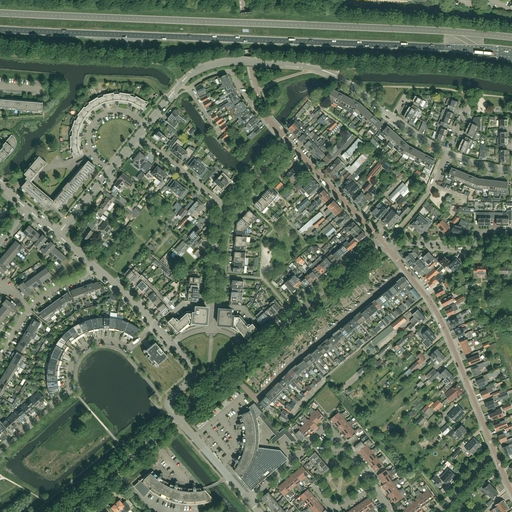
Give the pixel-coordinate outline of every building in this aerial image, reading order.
[(229,79),(227,74),(217,79),(219,84),(221,83),(223,82),(229,79)] [(223,87),(231,83),(229,79),(223,82),(221,83),(222,85),(219,86),(219,89),(223,87)] [(232,87),(225,91),(222,92),(224,95),(219,97),(219,99),(227,95),(235,91),(233,87),(232,87)] [(333,103),(334,100),(338,92),(332,89),(327,100),(333,103)] [(229,99),(236,94),(237,94),(235,91),(227,95),(219,99),(219,101),(222,99),(223,100),(228,97),(229,99)] [(339,103),(343,95),(338,92),(334,100),(333,103),(338,105),(339,103)] [(123,103),(125,93),(119,93),(119,94),(118,94),(114,94),(113,93),(108,94),(110,104),(117,102),(122,103),(123,103)] [(135,108),(140,99),(136,96),(135,97),(130,96),(130,94),(125,93),(123,103),(130,104),(132,106),(135,108)] [(110,104),(108,94),(103,95),(103,96),(98,98),(97,97),(93,100),(98,109),(104,105),(107,104),(110,104)] [(232,102),(239,97),(236,94),(229,99),(227,100),(229,102),(226,104),(219,108),(219,111),(227,105),(232,102)] [(343,109),(348,98),(343,95),(339,103),(338,105),(338,106),(343,109)] [(426,102),(423,100),(415,96),(413,101),(414,102),(413,105),(418,108),(420,105),(423,107),(426,102)] [(234,106),(241,101),(239,97),(232,102),(227,105),(219,111),(226,106),(228,108),(231,106),(232,107),(234,106)] [(42,111),(43,102),(38,101),(38,103),(31,102),(31,100),(23,100),(23,101),(16,101),(16,99),(8,98),(8,100),(0,99),(0,107),(4,108),(4,109),(8,109),(8,108),(15,108),(15,110),(38,112),(38,110),(42,111)] [(348,111),(354,101),(348,98),(343,109),(348,111)] [(456,108),(459,103),(448,98),(446,104),(449,105),(449,106),(446,107),(445,107),(454,110),(455,107),(456,108)] [(147,104),(144,102),(145,101),(140,99),(135,108),(141,111),(142,112),(146,109),(144,107),(147,104)] [(88,117),(92,112),(98,109),(93,100),(88,103),(89,104),(88,105),(85,108),(84,107),(80,111),(88,117)] [(229,110),(232,113),(237,109),(244,104),(241,101),(234,106),(229,110)] [(299,127),(301,125),(302,123),(300,121),(298,122),(296,120),(298,118),(302,113),(304,110),(305,111),(309,106),(308,105),(310,103),(308,101),(299,111),(296,116),(294,118),(296,120),(294,122),(295,123),(288,129),(292,133),(299,127)] [(353,114),(355,111),(359,104),(354,101),(348,111),(353,114)] [(240,112),(246,107),(244,104),(237,109),(232,113),(234,116),(235,116),(236,115),(240,112)] [(359,115),(365,108),(360,104),(359,104),(355,111),(359,115)] [(420,113),(417,111),(418,108),(413,105),(411,108),(410,107),(406,112),(416,117),(417,118),(420,113)] [(235,116),(234,116),(236,119),(239,116),(241,119),(243,117),(248,113),(249,111),(248,109),(246,107),(240,112),(236,115),(235,116)] [(454,114),(452,113),(454,110),(445,107),(444,110),(442,109),(440,115),(441,115),(452,119),(454,114)] [(361,121),(363,119),(369,112),(365,108),(359,115),(357,117),(361,121)] [(186,122),(178,115),(179,114),(179,113),(179,112),(178,111),(178,110),(177,110),(176,110),(175,110),(174,110),(174,111),(165,121),(175,129),(174,128),(180,121),(181,122),(182,122),(183,122),(184,121),(186,122)] [(82,129),(84,122),(88,117),(80,111),(77,115),(78,116),(76,121),(72,120),(70,125),(73,125),(82,129)] [(248,121),(253,116),(254,115),(249,111),(248,113),(243,117),(241,119),(240,118),(238,120),(240,123),(240,122),(243,125),(244,124),(248,121)] [(367,123),(373,116),(369,112),(363,119),(367,123)] [(413,122),(416,117),(406,112),(404,117),(413,122)] [(450,125),(452,119),(441,115),(438,123),(447,127),(448,124),(450,125)] [(255,124),(259,121),(256,117),(255,118),(253,116),(248,121),(244,124),(245,124),(247,122),(248,122),(253,128),(256,126),(255,124)] [(372,127),(378,120),(373,116),(367,123),(372,127)] [(481,125),(481,124),(479,123),(481,117),(474,117),(471,123),(470,123),(467,128),(477,132),(477,131),(478,131),(479,131),(479,130),(480,128),(480,127),(481,126),(481,125)] [(384,127),(382,125),(378,120),(372,127),(369,130),(374,134),(378,130),(379,132),(384,127)] [(507,126),(508,120),(498,120),(499,126),(499,129),(505,129),(505,126),(507,126)] [(335,122),(328,129),(331,131),(338,125),(335,122)] [(295,136),(304,128),(302,127),(304,125),(303,123),(302,123),(301,125),(299,127),(292,133),(295,136)] [(448,131),(446,130),(447,127),(438,123),(438,124),(437,124),(436,126),(438,127),(436,132),(446,136),(448,131)] [(339,124),(331,132),(333,135),(341,127),(339,124)] [(80,141),(80,135),(82,129),(73,125),(71,130),(72,131),(72,132),(71,136),(70,136),(70,142),(80,141)] [(168,125),(166,127),(174,133),(176,131),(168,125)] [(305,133),(307,131),(307,130),(311,127),(309,126),(305,130),(304,128),(295,136),(298,139),(305,133)] [(384,127),(379,132),(377,135),(378,136),(380,135),(384,139),(386,137),(392,131),(387,126),(386,127),(385,126),(384,127)] [(475,136),(477,132),(467,128),(465,133),(467,134),(466,137),(473,140),(474,139),(474,140),(476,137),(475,136)] [(508,138),(507,132),(505,132),(505,129),(499,129),(499,132),(499,138),(508,138)] [(301,143),(308,136),(310,134),(310,133),(307,130),(307,131),(305,133),(298,139),(301,143)] [(167,138),(158,131),(152,137),(158,142),(160,139),(164,142),(167,138)] [(304,146),(310,139),(315,135),(315,134),(312,131),(310,133),(310,134),(308,136),(301,143),(304,146)] [(343,145),(352,135),(347,131),(329,154),(323,159),(327,163),(333,158),(332,157),(343,145)] [(390,141),(396,135),(392,131),(386,137),(390,141)] [(443,142),(446,136),(436,132),(434,132),(432,137),(443,142)] [(222,145),(228,139),(226,137),(228,136),(225,133),(220,138),(217,140),(222,145)] [(307,149),(316,141),(319,137),(316,134),(315,134),(315,135),(310,139),(304,146),(307,149)] [(0,157),(3,160),(11,151),(10,151),(12,148),(13,149),(14,149),(14,148),(15,148),(15,147),(15,146),(16,145),(16,144),(16,143),(16,142),(16,141),(15,140),(15,139),(14,138),(14,137),(13,136),(11,135),(2,145),(3,146),(0,149),(0,157)] [(395,145),(401,139),(396,135),(390,141),(387,145),(392,149),(395,145)] [(475,141),(473,140),(466,137),(464,140),(463,139),(460,144),(468,148),(470,149),(472,144),(473,144),(475,141)] [(318,150),(319,149),(320,148),(322,147),(323,146),(323,145),(322,146),(321,145),(324,142),(323,141),(326,139),(325,138),(322,140),(322,141),(310,152),(313,155),(314,154),(316,152),(318,150)] [(356,151),(363,142),(359,138),(351,147),(346,152),(341,156),(346,161),(351,157),(350,156),(356,151)] [(508,138),(499,138),(497,138),(497,147),(506,147),(506,144),(507,144),(508,138)] [(182,149),(180,147),(183,143),(178,139),(173,144),(176,147),(171,152),(176,156),(182,149)] [(310,152),(322,141),(322,140),(321,139),(317,143),(316,141),(307,149),(310,152)] [(399,149),(405,143),(401,139),(395,145),(399,149)] [(73,158),(83,154),(80,148),(80,141),(70,142),(70,147),(72,147),(73,152),(72,153),(73,158)] [(404,154),(409,146),(405,143),(399,149),(397,151),(402,156),(404,154)] [(466,153),(468,148),(460,144),(458,150),(466,153)] [(189,157),(193,152),(195,149),(193,148),(192,148),(190,146),(188,148),(188,147),(185,151),(182,149),(176,156),(181,160),(186,155),(189,157)] [(313,155),(319,162),(325,156),(323,153),(327,150),(323,146),(322,147),(320,148),(319,149),(318,150),(316,152),(314,154),(313,155)] [(410,157),(414,149),(409,146),(404,154),(410,157)] [(508,156),(507,150),(506,150),(506,147),(497,147),(496,147),(496,150),(496,156),(499,156),(508,156)] [(415,160),(419,152),(414,149),(410,157),(415,160)] [(146,163),(147,161),(145,159),(146,158),(139,152),(133,161),(134,161),(133,162),(134,162),(132,164),(140,170),(143,166),(145,168),(148,165),(146,163)] [(351,167),(349,165),(347,167),(346,167),(345,168),(339,175),(337,172),(343,166),(344,165),(344,164),(338,158),(332,165),(331,164),(325,171),(335,181),(339,177),(340,178),(343,175),(348,180),(356,171),(365,160),(369,156),(365,152),(351,167)] [(419,165),(420,162),(425,154),(419,152),(415,160),(414,162),(419,165)] [(426,165),(430,157),(425,154),(420,162),(426,165)] [(44,166),(47,163),(39,156),(23,174),(25,176),(23,179),(26,181),(27,180),(29,182),(30,180),(43,166),(44,166)] [(194,171),(200,164),(202,161),(198,158),(197,160),(193,156),(187,163),(190,165),(189,166),(192,169),(191,170),(194,171)] [(431,168),(435,160),(430,157),(426,165),(431,168)] [(58,210),(83,181),(88,175),(87,174),(89,172),(90,172),(92,170),(92,169),(94,167),(94,166),(91,164),(91,163),(88,161),(87,161),(85,158),(76,163),(79,167),(81,169),(69,183),(68,182),(62,189),(63,190),(52,202),(51,204),(52,205),(58,210)] [(382,165),(381,166),(386,170),(390,165),(385,162),(382,165)] [(292,182),(305,170),(298,163),(286,176),(292,182)] [(365,178),(369,181),(381,166),(382,165),(378,163),(365,178)] [(204,176),(209,170),(206,167),(205,168),(200,164),(194,171),(196,173),(200,175),(201,174),(204,176)] [(156,178),(162,171),(157,167),(153,172),(150,170),(145,176),(151,180),(154,176),(156,178)] [(453,181),(454,179),(457,170),(451,168),(447,178),(453,181)] [(459,181),(463,173),(457,170),(454,179),(459,181)] [(163,181),(167,175),(162,171),(156,178),(161,182),(157,186),(161,189),(166,183),(163,181)] [(132,181),(122,173),(117,179),(118,180),(114,185),(115,185),(112,188),(111,188),(109,191),(112,193),(111,195),(113,197),(120,190),(119,189),(123,184),(127,187),(132,181)] [(231,181),(223,173),(217,179),(226,187),(231,181)] [(465,183),(468,175),(463,173),(459,181),(465,183)] [(469,188),(474,177),(468,175),(465,183),(464,186),(469,188)] [(476,191),(479,179),(474,177),(469,188),(476,191)] [(304,194),(306,192),(316,182),(312,178),(307,183),(302,179),(294,187),(299,191),(300,190),(304,194)] [(226,187),(217,179),(214,182),(217,185),(215,187),(220,193),(226,187)] [(404,197),(407,194),(411,190),(410,189),(416,184),(410,179),(405,185),(403,182),(389,197),(393,201),(395,200),(401,194),(403,196),(404,197)] [(483,189),(484,180),(479,179),(476,191),(483,191),(483,189)] [(50,200),(44,195),(42,193),(43,192),(36,186),(35,187),(29,182),(27,180),(26,181),(21,187),(44,207),(46,205),(49,208),(52,205),(51,204),(52,202),(50,200)] [(174,192),(181,185),(178,183),(178,184),(177,183),(178,182),(176,180),(173,183),(171,180),(165,187),(168,189),(169,188),(174,192)] [(278,191),(284,185),(278,180),(272,186),(278,191)] [(310,196),(321,187),(316,182),(306,192),(310,196)] [(346,193),(353,187),(349,183),(343,189),(346,193)] [(350,197),(356,192),(358,194),(361,191),(359,189),(360,188),(356,184),(353,187),(346,193),(350,197)] [(183,187),(181,185),(174,192),(180,197),(179,198),(182,200),(187,194),(184,191),(186,189),(184,187),(183,188),(182,187),(183,187)] [(286,186),(279,192),(283,195),(289,189),(286,186)] [(279,195),(270,187),(264,192),(273,201),(279,195)] [(317,203),(327,194),(324,190),(318,195),(320,197),(316,201),(317,203)] [(273,201),(264,192),(259,198),(268,206),(273,201)] [(357,205),(363,198),(365,196),(363,194),(361,192),(354,201),(357,205)] [(313,207),(315,209),(322,203),(321,202),(323,200),(325,203),(331,198),(327,194),(317,203),(316,204),(313,207)] [(410,196),(407,194),(404,197),(403,196),(401,194),(395,200),(398,203),(397,204),(399,206),(404,201),(405,201),(410,196)] [(125,206),(118,201),(113,197),(111,195),(108,199),(107,198),(100,207),(106,211),(112,202),(122,210),(125,206)] [(363,198),(357,205),(361,208),(368,200),(366,198),(368,196),(366,195),(365,196),(363,198)] [(121,196),(118,201),(125,206),(128,202),(121,196)] [(268,206),(259,198),(253,204),(262,212),(268,206)] [(302,208),(308,203),(303,198),(299,202),(300,202),(298,204),(302,208)] [(194,210),(201,202),(198,200),(188,211),(191,214),(195,210),(194,210)] [(328,212),(337,204),(334,201),(327,207),(328,209),(324,212),(326,214),(328,212)] [(195,217),(204,207),(203,206),(204,205),(201,202),(194,210),(195,210),(191,214),(195,217)] [(316,204),(314,202),(311,204),(312,205),(308,208),(310,210),(313,207),(316,204)] [(333,213),(339,207),(337,204),(328,212),(326,214),(327,215),(331,212),(333,213)] [(177,214),(182,218),(187,212),(183,208),(182,208),(179,205),(173,212),(175,214),(176,214),(177,215),(177,214)] [(387,209),(384,207),(382,209),(379,206),(377,205),(372,211),(376,215),(376,216),(380,220),(390,208),(389,207),(387,209)] [(390,229),(400,217),(401,218),(409,208),(406,206),(401,212),(400,211),(399,212),(398,210),(395,213),(392,210),(382,222),(385,225),(390,229)] [(134,213),(131,211),(126,207),(123,210),(134,219),(137,216),(134,213)] [(326,219),(328,221),(332,217),(334,218),(342,210),(339,207),(333,213),(326,219)] [(257,218),(249,209),(242,216),(251,224),(257,218)] [(508,225),(508,219),(511,219),(511,210),(507,210),(507,213),(503,213),(502,226),(508,225)] [(173,212),(167,220),(169,222),(175,214),(173,212)] [(301,234),(314,222),(323,215),(320,212),(298,230),(301,234)] [(350,219),(344,212),(338,217),(338,216),(334,220),(337,223),(338,224),(341,227),(350,219)] [(484,225),(485,212),(479,212),(475,212),(475,218),(479,219),(478,225),(484,225)] [(490,225),(490,219),(493,219),(494,212),(489,212),(485,212),(484,225),(490,225)] [(502,226),(503,213),(494,212),(493,219),(497,219),(496,225),(502,226)] [(276,222),(280,218),(275,214),(271,218),(276,222)] [(251,224),(242,216),(236,223),(248,228),(251,224)] [(318,225),(325,219),(322,216),(312,224),(316,228),(318,226),(318,225)] [(88,240),(93,232),(90,230),(97,220),(92,217),(82,232),(83,233),(81,236),(88,240)] [(187,217),(186,217),(177,227),(179,229),(187,220),(186,219),(187,217)] [(427,225),(428,224),(428,223),(428,222),(428,221),(427,221),(427,220),(426,220),(425,221),(419,217),(417,220),(415,219),(411,224),(410,225),(410,226),(411,227),(412,228),(413,228),(414,227),(421,233),(421,232),(422,233),(428,226),(427,225)] [(105,234),(112,225),(106,220),(99,229),(105,234)] [(449,228),(443,220),(437,226),(443,233),(449,228)] [(349,231),(356,225),(353,221),(346,228),(346,227),(343,229),(347,233),(349,231)] [(451,232),(460,234),(463,228),(468,229),(470,224),(465,222),(464,223),(460,222),(458,226),(454,225),(451,232)] [(247,232),(248,228),(236,223),(235,231),(247,232)] [(332,226),(330,224),(323,230),(328,237),(335,230),(332,226)] [(352,234),(359,228),(356,225),(349,231),(352,234)] [(27,237),(33,230),(29,226),(23,233),(27,237)] [(190,247),(192,244),(193,245),(199,237),(197,234),(200,231),(197,228),(193,231),(188,236),(191,239),(186,244),(183,241),(175,249),(180,253),(174,260),(176,262),(187,250),(189,247),(189,248),(190,247)] [(355,238),(362,231),(359,228),(352,234),(355,238)] [(32,241),(38,234),(33,230),(27,237),(32,241)] [(247,237),(247,232),(235,231),(235,239),(250,241),(250,237),(247,237)] [(352,247),(358,242),(359,242),(365,237),(365,235),(362,231),(355,238),(351,241),(349,243),(352,247)] [(35,246),(44,236),(42,234),(41,236),(38,234),(32,241),(35,243),(34,245),(35,246)] [(39,252),(47,242),(45,240),(47,238),(44,236),(35,246),(38,248),(37,250),(39,252)] [(192,252),(193,253),(192,254),(194,255),(195,254),(198,257),(202,253),(197,248),(199,245),(198,245),(203,240),(199,237),(193,245),(192,244),(190,247),(189,248),(189,247),(187,250),(190,253),(192,252)] [(352,247),(349,243),(346,240),(344,238),(343,237),(342,238),(339,240),(340,241),(343,244),(349,251),(352,247)] [(246,249),(247,242),(250,242),(250,241),(235,239),(234,248),(246,249)] [(23,247),(16,241),(12,245),(19,251),(23,247)] [(45,254),(53,244),(51,241),(49,243),(47,242),(39,252),(41,253),(42,252),(45,254)] [(345,253),(348,251),(349,251),(343,244),(340,241),(339,243),(341,246),(339,247),(345,254),(345,253)] [(51,256),(57,249),(54,247),(55,245),(53,244),(45,254),(46,256),(48,254),(51,256)] [(345,254),(339,247),(339,248),(337,244),(333,248),(335,251),(341,257),(345,254)] [(19,251),(12,245),(9,249),(16,255),(19,251)] [(245,257),(246,249),(234,248),(234,256),(245,257)] [(341,257),(335,251),(333,248),(329,251),(330,252),(332,254),(337,260),(340,257),(341,258),(341,257)] [(16,255),(9,249),(5,253),(12,259),(16,255)] [(55,260),(61,253),(57,249),(51,256),(55,260)] [(414,258),(417,255),(419,253),(418,250),(415,250),(415,252),(409,253),(404,258),(407,262),(412,257),(414,259),(414,258)] [(337,260),(332,254),(330,252),(326,255),(333,264),(337,260)] [(428,252),(423,257),(422,258),(423,259),(424,259),(424,260),(424,261),(425,262),(431,255),(428,252)] [(12,259),(5,253),(2,257),(9,263),(12,259)] [(60,264),(66,257),(61,253),(55,260),(60,264)] [(420,258),(422,256),(423,255),(421,253),(420,254),(418,256),(417,255),(414,258),(414,259),(412,257),(407,262),(411,266),(418,259),(419,259),(420,258)] [(439,256),(436,259),(435,258),(435,259),(431,255),(425,262),(424,262),(426,265),(429,268),(430,269),(433,266),(441,258),(439,256)] [(245,265),(245,257),(234,256),(233,264),(245,265)] [(329,267),(333,264),(326,257),(324,258),(322,256),(320,257),(322,260),(323,261),(329,267)] [(418,259),(411,266),(413,268),(421,261),(424,259),(423,259),(422,258),(423,257),(422,256),(420,258),(419,259),(418,259)] [(9,263),(2,257),(0,259),(0,263),(5,267),(9,263)] [(329,267),(323,261),(322,260),(320,257),(316,261),(319,264),(320,264),(325,271),(329,267)] [(448,259),(447,260),(444,257),(439,262),(439,263),(439,264),(440,265),(441,266),(437,270),(439,273),(451,262),(448,259)] [(448,265),(449,266),(447,267),(449,270),(450,268),(453,272),(462,264),(456,258),(448,265)] [(318,277),(321,274),(316,268),(314,266),(312,264),(309,260),(307,262),(310,265),(308,266),(310,268),(318,277)] [(312,264),(314,266),(316,268),(321,274),(325,271),(320,264),(319,264),(316,261),(314,262),(312,264)] [(416,270),(424,263),(424,262),(423,263),(421,261),(413,268),(416,270)] [(419,273),(426,266),(423,264),(424,263),(416,270),(419,273)] [(244,273),(245,265),(233,264),(232,272),(244,273)] [(129,279),(138,269),(135,266),(133,269),(131,267),(123,274),(129,279)] [(426,274),(427,275),(431,271),(435,268),(433,266),(430,269),(427,266),(426,266),(419,273),(422,277),(426,274)] [(489,278),(489,272),(486,272),(486,266),(477,266),(477,269),(473,269),(473,279),(477,279),(477,274),(486,274),(486,278),(489,278)] [(314,280),(308,274),(306,271),(302,267),(300,268),(304,273),(306,276),(305,277),(310,283),(314,280)] [(511,274),(511,268),(508,268),(507,268),(505,268),(505,267),(499,267),(499,268),(498,268),(498,273),(504,273),(504,277),(507,277),(507,276),(508,276),(508,274),(511,274)] [(51,275),(46,268),(41,271),(47,279),(51,275)] [(310,268),(306,271),(308,274),(314,280),(317,277),(318,277),(310,268)] [(434,277),(437,275),(439,273),(437,270),(435,268),(431,271),(427,275),(426,274),(422,277),(428,284),(432,281),(431,280),(434,277)] [(135,284),(142,276),(141,275),(140,276),(137,273),(140,270),(138,269),(129,279),(133,284),(134,283),(135,284)] [(47,279),(41,271),(37,274),(43,282),(47,279)] [(301,283),(302,282),(300,280),(301,279),(298,277),(293,271),(289,275),(291,277),(298,285),(301,283)] [(437,275),(434,277),(437,281),(440,284),(445,279),(439,273),(437,275)] [(43,282),(37,274),(33,277),(38,285),(43,282)] [(200,286),(200,278),(197,278),(197,274),(193,274),(193,277),(189,277),(189,285),(200,286)] [(300,275),(298,277),(301,279),(300,280),(302,282),(306,287),(310,283),(305,277),(302,274),(300,275)] [(139,289),(148,281),(142,276),(135,284),(136,285),(135,286),(139,289)] [(38,285),(33,277),(28,280),(34,288),(38,285)] [(283,281),(280,277),(276,280),(274,282),(278,285),(283,281)] [(298,285),(291,277),(288,280),(296,288),(298,286),(298,285)] [(421,297),(413,288),(404,277),(402,277),(399,279),(407,288),(408,289),(408,290),(410,292),(414,297),(417,300),(421,297)] [(434,284),(437,281),(434,277),(431,280),(432,281),(428,284),(431,287),(434,284)] [(296,288),(288,280),(287,279),(285,280),(286,282),(284,284),(292,292),(296,289),(296,288)] [(410,292),(408,290),(408,289),(407,288),(399,279),(396,282),(403,292),(404,292),(404,293),(405,293),(408,291),(409,292),(410,292)] [(34,288),(28,280),(24,284),(29,291),(34,288)] [(243,289),(244,281),(232,280),(231,288),(243,289)] [(145,293),(153,286),(148,281),(139,289),(142,292),(143,291),(145,293)] [(29,291),(24,284),(23,282),(18,285),(17,284),(15,286),(22,296),(24,294),(26,296),(31,293),(29,291)] [(101,284),(99,284),(98,282),(93,284),(92,284),(95,291),(95,292),(100,290),(101,293),(105,291),(103,286),(102,286),(101,284)] [(403,292),(396,282),(393,285),(392,285),(399,293),(400,294),(401,296),(402,296),(405,293),(404,293),(404,292),(403,292)] [(95,291),(92,284),(93,284),(92,283),(87,285),(90,293),(95,291)] [(90,293),(87,285),(81,287),(84,295),(90,293)] [(199,294),(200,286),(189,285),(188,293),(199,294)] [(400,294),(399,293),(392,285),(389,288),(395,296),(397,294),(400,299),(402,297),(402,296),(401,296),(400,294)] [(149,300),(158,292),(153,286),(145,293),(147,296),(149,300)] [(84,295),(81,287),(76,289),(79,297),(84,295)] [(445,293),(444,290),(445,290),(444,288),(443,289),(442,287),(437,290),(438,290),(435,292),(437,297),(445,293)] [(242,297),(243,289),(231,288),(230,296),(242,297)] [(398,299),(395,296),(389,288),(385,291),(392,299),(393,300),(394,302),(398,299)] [(79,297),(76,289),(70,291),(73,299),(79,297)] [(392,299),(385,291),(382,294),(388,301),(391,305),(391,304),(392,303),(393,304),(395,303),(394,302),(393,300),(392,299)] [(68,303),(72,300),(67,292),(62,296),(68,303)] [(155,304),(163,297),(158,292),(149,300),(153,304),(154,303),(155,304)] [(198,302),(199,294),(188,293),(188,301),(198,302)] [(457,302),(468,296),(466,293),(455,299),(457,302)] [(388,301),(382,294),(378,297),(385,304),(387,303),(389,306),(391,305),(388,301)] [(451,302),(455,300),(452,295),(440,301),(441,302),(440,302),(442,304),(443,307),(451,302)] [(16,304),(6,296),(4,298),(6,299),(2,304),(4,305),(11,311),(12,312),(16,308),(14,306),(16,304)] [(68,303),(62,296),(58,299),(63,306),(68,303)] [(242,305),(242,297),(230,296),(230,304),(242,305)] [(159,311),(167,303),(163,299),(164,298),(163,297),(155,304),(156,305),(155,306),(159,311)] [(386,306),(385,304),(378,297),(375,300),(381,307),(383,306),(385,308),(387,307),(386,306)] [(63,306),(58,299),(53,303),(58,310),(60,312),(64,308),(63,306)] [(282,307),(275,299),(272,302),(270,300),(268,302),(277,312),(282,307)] [(381,307),(375,300),(371,303),(378,310),(380,308),(382,311),(383,310),(382,309),(381,307)] [(164,316),(172,309),(170,306),(172,304),(170,302),(167,304),(167,303),(159,311),(164,316)] [(277,312),(268,302),(266,303),(268,305),(265,308),(272,316),(277,312)] [(58,310),(53,303),(49,306),(54,313),(58,310)] [(378,310),(371,303),(365,308),(371,316),(372,315),(376,312),(379,315),(381,314),(379,312),(378,310)] [(11,311),(4,305),(0,309),(7,315),(11,311)] [(454,311),(458,309),(456,305),(451,307),(452,308),(446,311),(448,316),(455,313),(454,311)] [(54,313),(49,306),(44,309),(49,316),(50,318),(55,315),(54,313)] [(206,323),(207,308),(196,307),(195,314),(186,313),(177,322),(173,317),(170,319),(167,322),(177,333),(189,322),(206,323)] [(272,316),(265,308),(260,312),(267,320),(272,316)] [(371,316),(365,308),(360,312),(368,321),(369,323),(371,321),(368,318),(371,316)] [(49,316),(44,309),(39,313),(44,320),(49,316)] [(248,327),(240,317),(231,316),(231,310),(220,309),(219,324),(235,325),(246,338),(257,329),(253,323),(248,327)] [(416,319),(422,314),(418,310),(412,315),(414,317),(410,321),(412,323),(416,319)] [(267,320),(260,312),(255,317),(262,325),(267,320)] [(368,321),(360,312),(357,315),(363,322),(365,321),(368,324),(369,323),(368,321)] [(114,329),(116,319),(117,313),(110,313),(110,318),(109,328),(114,329)] [(408,327),(410,330),(418,322),(420,324),(426,319),(422,314),(416,319),(412,323),(408,327)] [(363,322),(357,315),(353,318),(359,325),(360,325),(361,324),(365,328),(367,327),(364,324),(363,322)] [(403,316),(391,326),(394,330),(406,320),(403,316)] [(460,324),(458,321),(461,319),(460,317),(457,318),(450,321),(453,327),(460,324)] [(360,325),(359,325),(353,318),(350,321),(356,328),(357,330),(358,331),(360,333),(362,331),(360,329),(362,328),(360,325)] [(37,328),(40,323),(33,319),(30,324),(37,328)] [(93,329),(91,319),(84,321),(88,331),(93,329)] [(122,320),(116,319),(114,329),(119,330),(122,320)] [(124,332),(128,322),(122,320),(119,330),(124,332)] [(88,331),(84,321),(79,324),(83,333),(88,331)] [(356,328),(350,321),(346,324),(352,331),(355,329),(357,332),(358,331),(357,330),(356,328)] [(129,334),(134,325),(128,322),(124,332),(129,334)] [(35,333),(37,328),(30,324),(27,329),(35,333)] [(83,333),(79,324),(75,326),(73,327),(79,336),(83,333)] [(352,331),(346,324),(343,327),(349,334),(351,332),(352,333),(353,332),(352,331)] [(133,337),(139,329),(134,325),(129,334),(133,337)] [(376,346),(395,330),(394,330),(391,326),(372,341),(376,346)] [(79,336),(73,327),(68,331),(75,339),(79,336)] [(349,334),(343,327),(339,329),(346,337),(347,338),(348,339),(350,338),(351,339),(352,338),(350,335),(349,334)] [(465,334),(464,331),(467,330),(466,327),(463,329),(462,328),(455,332),(458,337),(465,334)] [(37,335),(35,333),(27,329),(24,334),(32,338),(34,340),(37,335)] [(352,344),(349,341),(348,340),(348,339),(347,338),(346,337),(339,329),(336,332),(342,340),(344,338),(350,345),(349,346),(353,350),(355,349),(352,344)] [(423,341),(432,333),(428,329),(422,334),(419,336),(423,341)] [(75,339),(68,331),(63,335),(61,337),(66,342),(68,340),(70,343),(75,339)] [(342,340),(336,332),(332,335),(338,343),(340,341),(343,345),(344,345),(346,348),(348,347),(343,341),(342,340)] [(407,340),(414,335),(412,333),(407,337),(406,336),(394,347),(396,350),(407,340)] [(430,343),(436,338),(432,333),(423,341),(424,343),(428,340),(430,343)] [(29,343),(32,338),(24,334),(21,339),(29,343)] [(338,343),(332,335),(328,339),(334,346),(336,345),(338,348),(340,347),(338,343)] [(67,346),(64,344),(66,342),(61,337),(59,340),(55,345),(64,351),(67,346)] [(26,348),(29,343),(21,339),(18,344),(26,348)] [(338,355),(340,354),(334,346),(328,339),(324,342),(331,349),(332,348),(336,352),(338,355)] [(463,348),(469,345),(466,339),(460,342),(463,348)] [(149,360),(161,349),(155,342),(146,350),(145,350),(144,350),(143,350),(143,351),(143,352),(145,355),(145,356),(145,357),(146,358),(147,358),(147,357),(149,359),(149,360)] [(331,349),(324,342),(321,345),(327,352),(328,353),(330,352),(332,354),(333,352),(332,351),(331,349)] [(476,345),(474,342),(471,344),(469,345),(463,348),(465,354),(471,351),(470,348),(476,345)] [(361,348),(366,356),(374,350),(370,343),(361,348)] [(23,353),(26,348),(18,344),(15,349),(23,353)] [(64,351),(55,345),(52,351),(62,355),(64,351)] [(335,360),(328,353),(327,352),(321,345),(317,348),(323,355),(326,353),(329,357),(334,363),(335,361),(335,360)] [(388,345),(377,354),(379,356),(390,347),(388,345)] [(402,347),(395,352),(398,355),(404,349),(402,347)] [(323,355),(317,348),(314,351),(322,360),(326,358),(325,356),(323,355)] [(158,364),(167,356),(161,349),(149,360),(151,362),(150,363),(151,363),(151,364),(152,365),(153,365),(153,364),(155,367),(156,367),(157,367),(158,367),(158,366),(158,365),(158,364)] [(441,353),(437,349),(429,356),(431,359),(427,363),(429,365),(431,363),(441,353)] [(60,360),(62,356),(62,355),(52,351),(50,357),(60,360)] [(322,360),(314,351),(310,353),(317,361),(319,359),(321,362),(320,362),(324,366),(326,364),(322,360)] [(21,361),(24,356),(17,352),(15,354),(13,353),(11,355),(14,357),(21,361)] [(320,364),(319,364),(318,362),(317,361),(310,353),(307,356),(313,364),(315,362),(317,365),(318,364),(318,365),(318,366),(322,370),(324,369),(320,364)] [(440,363),(445,358),(441,353),(431,363),(433,364),(437,360),(440,363)] [(426,358),(423,355),(419,359),(409,368),(410,368),(405,373),(408,376),(413,372),(420,365),(419,365),(422,362),(426,358)] [(481,360),(479,355),(478,355),(475,356),(467,359),(470,365),(481,360)] [(313,364),(307,356),(303,359),(310,367),(312,369),(315,366),(314,365),(313,364)] [(18,366),(21,361),(14,357),(11,362),(18,366)] [(58,365),(60,360),(50,357),(48,363),(58,365)] [(310,367),(303,359),(300,362),(306,370),(307,371),(308,372),(312,369),(310,367)] [(18,366),(11,362),(8,367),(15,371),(18,372),(20,367),(18,366)] [(306,370),(300,362),(296,365),(303,372),(305,371),(309,375),(310,374),(308,372),(307,371),(306,370)] [(480,373),(481,373),(480,370),(482,369),(481,367),(483,366),(483,367),(487,365),(485,362),(478,365),(479,367),(478,368),(478,367),(472,370),(474,376),(481,374),(480,373)] [(303,372),(296,365),(292,369),(298,376),(301,374),(303,376),(305,375),(304,374),(303,372)] [(363,367),(357,372),(360,376),(363,373),(363,372),(364,373),(367,371),(366,370),(367,369),(365,366),(363,367)] [(13,374),(15,371),(8,367),(5,372),(13,376),(15,378),(16,376),(13,374)] [(303,380),(298,376),(292,369),(288,372),(298,382),(299,380),(301,382),(303,380)] [(425,376),(428,380),(437,372),(433,369),(425,376)] [(442,381),(450,373),(446,369),(440,374),(443,377),(441,379),(442,381)] [(15,378),(13,376),(5,372),(2,376),(10,381),(12,378),(14,379),(15,378)] [(298,382),(288,372),(285,376),(292,382),(294,381),(296,383),(298,382)] [(429,384),(439,374),(437,372),(427,381),(429,384)] [(479,387),(486,384),(485,382),(489,380),(488,377),(494,375),(492,372),(482,376),(483,378),(480,379),(480,380),(476,381),(479,387)] [(447,385),(454,378),(450,373),(442,381),(447,385)] [(0,381),(7,386),(10,381),(2,376),(0,379),(0,381)] [(296,386),(293,384),(292,382),(285,376),(282,379),(289,386),(290,384),(294,388),(296,386)] [(290,387),(289,386),(282,379),(279,382),(285,389),(289,392),(292,389),(290,387)] [(424,384),(421,381),(416,385),(418,386),(414,389),(416,391),(419,388),(424,384)] [(289,392),(285,389),(279,382),(275,386),(282,392),(284,390),(288,394),(289,393),(289,392)] [(451,402),(464,391),(458,384),(445,394),(451,402)] [(494,384),(486,387),(487,390),(481,392),(482,395),(481,395),(481,396),(482,398),(483,398),(489,396),(488,393),(494,391),(492,388),(495,387),(494,384)] [(441,396),(449,388),(447,385),(438,393),(441,396)] [(60,391),(58,386),(48,388),(49,394),(50,395),(51,394),(60,391)] [(282,399),(285,395),(283,394),(282,392),(275,386),(272,389),(279,396),(280,397),(282,399)] [(282,399),(280,397),(279,396),(272,389),(269,392),(276,399),(278,401),(278,400),(279,399),(280,400),(282,399)] [(44,399),(38,392),(34,396),(42,405),(43,403),(41,401),(44,399)] [(278,401),(276,399),(269,392),(266,395),(272,402),(274,403),(275,404),(278,401)] [(504,397),(503,393),(493,397),(494,400),(485,404),(488,410),(495,406),(499,405),(498,402),(500,401),(499,399),(504,397)] [(262,399),(269,405),(271,404),(273,406),(274,406),(275,406),(276,405),(275,404),(274,403),(272,402),(266,395),(262,399)] [(299,401),(292,395),(290,397),(297,403),(299,401)] [(42,405),(34,396),(29,400),(35,407),(38,404),(40,407),(42,405)] [(271,407),(269,405),(262,399),(259,402),(268,411),(270,409),(271,411),(274,408),(271,407)] [(35,407),(29,400),(25,404),(32,413),(34,411),(32,409),(35,407)] [(436,411),(443,405),(438,400),(431,406),(436,411)] [(425,413),(432,406),(434,403),(431,401),(422,410),(425,413)] [(246,433),(246,434),(259,433),(259,427),(258,421),(257,418),(259,416),(264,422),(268,418),(263,413),(255,404),(254,403),(242,414),(242,415),(243,416),(243,417),(243,418),(244,418),(244,419),(244,420),(244,421),(244,422),(245,422),(245,423),(245,424),(245,425),(245,426),(245,427),(246,427),(246,428),(246,429),(246,430),(246,431),(246,432),(246,433)] [(32,413),(25,404),(20,408),(26,415),(29,412),(31,414),(32,413)] [(455,423),(465,412),(458,405),(448,416),(455,423)] [(26,415),(20,408),(15,412),(23,421),(25,419),(23,417),(26,415)] [(325,418),(318,410),(316,411),(315,410),(314,410),(312,408),(310,409),(321,422),(325,418)] [(499,418),(504,417),(501,408),(496,410),(496,412),(490,415),(492,420),(499,417),(499,418)] [(321,422),(310,409),(308,411),(310,413),(310,414),(311,415),(309,417),(318,427),(317,425),(321,422)] [(334,424),(346,413),(345,411),(342,413),(341,413),(340,414),(339,412),(330,419),(334,424)] [(23,421),(15,412),(11,415),(17,422),(19,420),(21,422),(23,421)] [(337,428),(346,421),(344,419),(345,418),(345,417),(348,415),(346,413),(334,424),(337,428)] [(286,422),(289,418),(285,416),(282,414),(279,418),(286,422)] [(17,422),(11,415),(6,419),(14,429),(16,427),(14,425),(17,422)] [(318,427),(309,417),(311,419),(309,420),(308,419),(307,419),(305,416),(303,418),(314,430),(318,427)] [(425,420),(422,417),(417,422),(420,425),(425,420)] [(314,430),(303,418),(301,419),(304,422),(303,423),(304,424),(303,426),(310,434),(314,430)] [(14,429),(6,419),(2,423),(6,428),(6,429),(7,430),(10,428),(12,430),(14,429)] [(341,432),(353,421),(352,419),(349,422),(348,422),(347,422),(346,421),(337,428),(341,432)] [(507,426),(505,420),(500,422),(500,423),(494,425),(496,431),(504,427),(505,431),(511,427),(511,424),(507,426)] [(344,436),(353,429),(351,427),(352,426),(352,425),(355,423),(353,421),(341,432),(344,436)] [(310,434),(303,426),(301,427),(300,426),(299,426),(297,424),(295,425),(306,437),(310,434)] [(306,437),(295,425),(293,426),(295,429),(297,428),(299,430),(295,434),(301,441),(306,437)] [(444,435),(450,430),(446,425),(440,431),(444,435)] [(461,436),(467,430),(462,425),(455,431),(453,429),(448,435),(450,437),(454,433),(456,435),(458,433),(461,436)] [(292,434),(285,427),(282,430),(288,438),(292,434)] [(348,440),(360,430),(359,428),(356,430),(355,430),(354,431),(353,429),(344,436),(348,440)] [(359,438),(355,434),(358,432),(359,433),(362,431),(360,430),(348,440),(352,444),(359,438)] [(507,440),(506,437),(510,435),(508,432),(498,436),(501,442),(507,440)] [(244,453),(256,457),(258,452),(258,448),(259,445),(259,442),(259,439),(259,433),(246,434),(246,435),(246,436),(246,437),(246,438),(246,439),(246,440),(246,441),(246,442),(246,443),(246,444),(246,445),(245,445),(245,446),(245,447),(245,448),(245,449),(245,450),(244,450),(244,451),(244,452),(244,453)] [(473,455),(481,445),(474,438),(465,448),(473,455)] [(365,445),(361,441),(354,447),(358,452),(370,441),(369,439),(366,441),(367,443),(365,445)] [(511,440),(509,442),(510,445),(503,447),(505,454),(508,453),(509,455),(511,454),(511,440)] [(361,456),(369,449),(368,447),(369,446),(369,445),(372,443),(370,441),(358,452),(361,456)] [(365,460),(377,449),(376,447),(373,450),(372,449),(371,450),(369,449),(361,456),(365,460)] [(281,451),(258,448),(258,452),(256,457),(254,463),(252,466),(250,470),(248,473),(245,478),(243,481),(251,490),(288,459),(281,451)] [(368,464),(377,457),(375,455),(376,454),(376,453),(379,451),(377,449),(365,460),(368,464)] [(309,465),(319,456),(315,452),(308,458),(310,461),(308,463),(309,465)] [(256,457),(244,453),(243,454),(243,455),(243,456),(242,456),(242,457),(242,458),(242,459),(241,459),(241,460),(241,461),(240,461),(240,462),(240,463),(239,463),(239,464),(239,465),(238,465),(238,466),(238,467),(237,467),(237,468),(236,468),(236,469),(236,470),(235,470),(235,471),(234,471),(243,481),(245,478),(248,473),(250,470),(252,466),(254,463),(256,457)] [(315,467),(322,460),(319,456),(309,465),(310,466),(313,464),(315,467)] [(372,468),(384,457),(383,456),(380,458),(379,458),(378,459),(377,457),(368,464),(372,468)] [(375,472),(384,465),(382,463),(383,463),(383,461),(386,459),(384,457),(372,468),(375,472)] [(316,473),(326,464),(322,460),(315,467),(317,469),(315,471),(316,473)] [(322,475),(330,469),(326,464),(316,473),(317,474),(320,472),(322,475)] [(309,474),(302,466),(298,469),(309,482),(310,481),(310,480),(308,478),(308,477),(307,476),(309,474)] [(309,482),(298,469),(294,473),(301,481),(303,480),(304,481),(305,481),(307,483),(309,482)] [(380,480),(394,471),(393,469),(390,471),(389,471),(388,471),(386,469),(377,476),(380,480)] [(455,475),(448,469),(440,478),(447,484),(455,475)] [(393,478),(391,477),(392,476),(393,475),(395,473),(394,471),(380,480),(383,484),(382,486),(393,478)] [(150,473),(149,473),(134,486),(144,498),(149,490),(154,494),(159,497),(166,485),(165,485),(164,485),(164,484),(163,484),(162,483),(161,483),(161,482),(160,482),(159,481),(158,481),(158,480),(157,480),(157,479),(156,479),(155,479),(155,478),(154,478),(154,477),(153,477),(153,476),(152,476),(152,475),(151,475),(151,474),(150,474),(150,473)] [(301,481),(294,473),(290,477),(301,489),(302,488),(300,485),(300,484),(299,483),(301,481)] [(435,476),(432,479),(438,484),(440,481),(435,476)] [(301,489),(290,477),(286,480),(293,488),(295,487),(295,488),(297,488),(299,490),(301,489)] [(385,490),(398,481),(397,479),(394,481),(393,481),(392,482),(391,480),(393,479),(393,478),(382,486),(385,490)] [(293,488),(286,480),(282,484),(292,496),(294,495),(292,492),(292,491),(291,490),(293,488)] [(397,489),(396,487),(397,486),(397,485),(400,483),(398,481),(385,490),(388,495),(397,489)] [(488,494),(494,489),(489,483),(487,485),(485,483),(478,489),(480,492),(481,491),(482,493),(484,493),(486,495),(488,494)] [(292,496),(282,484),(277,487),(284,496),(286,494),(287,495),(288,495),(291,498),(292,496)] [(166,485),(159,497),(165,499),(171,501),(177,503),(180,504),(183,504),(184,491),(183,491),(182,491),(181,491),(181,490),(180,490),(179,490),(178,490),(177,490),(177,489),(176,489),(175,489),(174,489),(173,488),(172,488),(171,488),(171,487),(170,487),(169,487),(168,487),(168,486),(167,486),(166,486),(166,485)] [(435,498),(426,485),(424,486),(425,489),(425,490),(426,491),(424,493),(430,502),(435,498)] [(391,499),(404,490),(403,488),(400,490),(399,490),(398,490),(397,489),(388,495),(391,499)] [(299,504),(312,493),(308,489),(300,496),(301,498),(300,500),(298,502),(299,504)] [(492,499),(498,493),(494,489),(488,494),(492,499)] [(205,490),(204,490),(203,490),(203,491),(202,491),(201,491),(200,491),(199,491),(198,491),(197,491),(196,491),(195,491),(195,492),(194,492),(193,492),(192,492),(191,492),(190,492),(189,492),(189,491),(188,491),(187,491),(186,491),(185,491),(184,491),(183,504),(185,504),(189,505),(195,504),(201,504),(207,503),(208,502),(212,507),(216,503),(205,490)] [(405,497),(403,494),(406,492),(404,490),(391,499),(394,504),(405,497)] [(430,502),(424,493),(422,494),(422,493),(420,493),(418,490),(416,491),(426,505),(430,502)] [(426,505),(416,491),(415,492),(416,495),(416,497),(417,498),(415,499),(423,510),(423,509),(422,508),(426,505)] [(265,502),(275,494),(273,492),(271,495),(268,492),(261,498),(265,502)] [(307,505),(315,497),(312,493),(299,504),(301,506),(303,504),(304,504),(305,503),(307,505)] [(268,506),(275,500),(273,498),(276,495),(275,494),(265,502),(268,506)] [(306,511),(319,502),(315,497),(307,505),(308,506),(307,507),(307,508),(305,511),(306,511)] [(375,506),(369,497),(364,500),(372,511),(375,511),(374,510),(374,508),(373,507),(375,506)] [(419,511),(423,510),(415,499),(416,501),(415,502),(414,501),(413,501),(411,498),(409,499),(417,511),(419,511)] [(417,511),(409,499),(407,500),(409,503),(409,504),(409,505),(408,507),(411,511),(417,511)] [(272,511),(282,502),(280,501),(278,503),(275,500),(268,506),(272,511)] [(372,511),(364,500),(360,503),(365,511),(366,511),(368,511),(372,511)] [(494,511),(506,505),(505,503),(505,502),(504,502),(503,500),(495,505),(496,507),(493,510),(494,511)] [(122,504),(119,501),(115,504),(121,511),(127,511),(130,508),(124,502),(122,504)] [(272,511),(278,511),(283,508),(280,506),(283,504),(282,502),(272,511)] [(313,511),(314,511),(322,506),(319,502),(306,511),(310,511),(312,511),(313,511)] [(365,511),(360,503),(355,506),(359,511),(365,511)]
